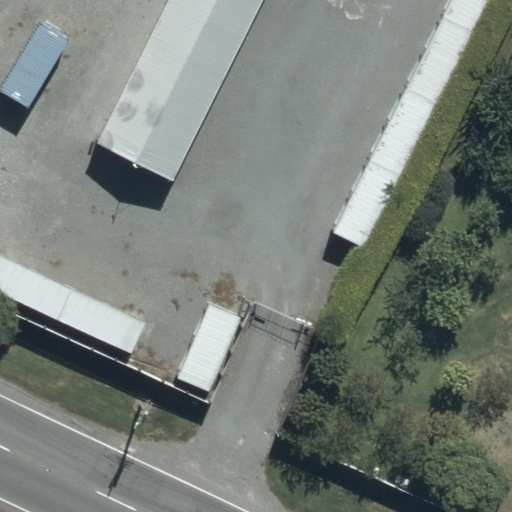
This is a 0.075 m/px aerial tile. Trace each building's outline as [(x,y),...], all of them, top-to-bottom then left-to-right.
[(258,0),(166,0),(99,137),(172,174),(258,0)] [(483,0),(448,0),(333,223),(360,238),(483,0)] [(173,182),(101,149),(87,179),(159,212),(173,182)] [(177,273),(145,261),(114,336),(146,349),(177,273)] [(244,309),(210,294),(177,369),(211,384),(244,309)]
